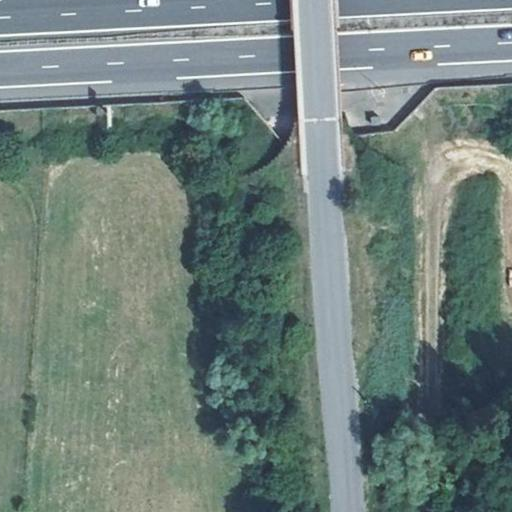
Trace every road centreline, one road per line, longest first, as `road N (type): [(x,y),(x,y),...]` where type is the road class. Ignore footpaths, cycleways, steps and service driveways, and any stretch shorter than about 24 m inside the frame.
road 1 (secondary): [(345,511),(313,0)]
road 2 (motorway): [(0,76),(511,49)]
road 3 (motorway): [(446,0),(0,23)]
road 4 (track): [(426,511),(433,156)]
